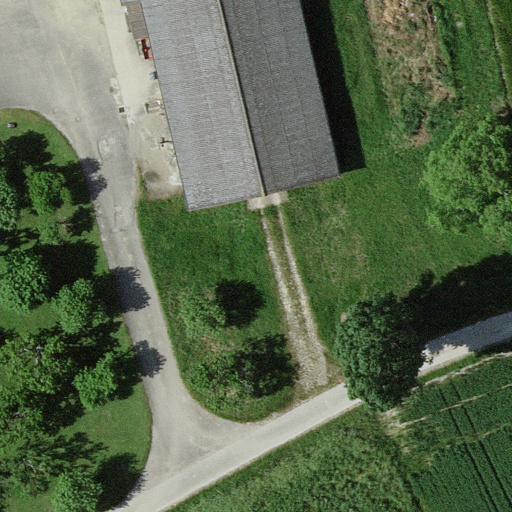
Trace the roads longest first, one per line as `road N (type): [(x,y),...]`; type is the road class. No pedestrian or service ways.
road 1 (track): [(511,315),(157,511)]
road 2 (unknown): [(192,492),(152,351),(98,100)]
